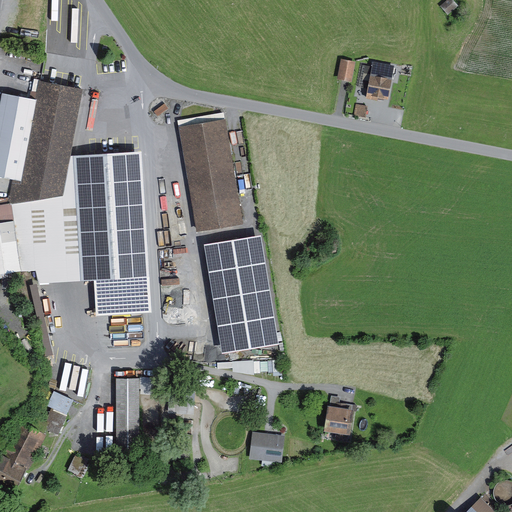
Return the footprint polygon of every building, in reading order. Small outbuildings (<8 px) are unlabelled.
[(449,0),(443,6),(451,14),(461,5),(456,0),(449,0)] [(340,79),(355,82),(359,61),(345,58),(340,79)] [(380,62),(379,69),(395,72),(396,65),(380,62)] [(370,95),(392,99),(397,73),(395,72),(379,69),(375,69),(370,95)] [(42,80),(38,99),(4,93),(0,115),(0,176),(23,180),(23,185),(61,192),(80,87),(42,80)] [(229,115),(183,122),(200,230),(247,223),(229,115)] [(145,151),(76,155),(84,281),(96,281),(153,277),(145,151)] [(265,233),(207,242),(225,351),(282,342),(265,233)] [(54,346),(40,277),(32,279),(46,348),(54,346)] [(155,313),(153,277),(96,281),(99,316),(155,313)] [(220,368),(274,366),(273,355),(220,357),(220,368)] [(142,376),(118,376),(119,451),(143,451),(142,376)] [(196,408),(196,389),(171,389),(171,408),(196,408)] [(53,397),(47,425),(63,429),(69,400),(53,397)] [(353,407),(331,404),(328,430),(350,433),(353,407)] [(8,455),(29,466),(32,468),(50,434),(26,421),(8,455)] [(78,428),(77,444),(93,445),(94,429),(78,428)] [(288,434),(256,431),(253,457),(285,461),(288,434)] [(0,481),(16,490),(29,466),(8,455),(5,454),(0,464),(0,481)] [(466,511),(511,511),(511,508),(507,511),(502,511),(485,495),(466,511)]
